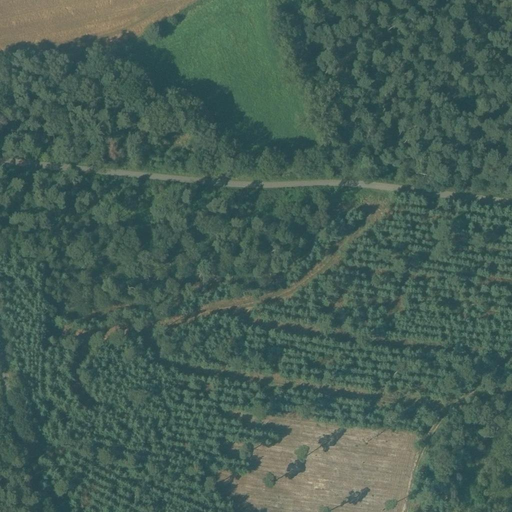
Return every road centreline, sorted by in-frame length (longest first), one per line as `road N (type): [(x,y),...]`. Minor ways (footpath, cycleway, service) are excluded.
road 1 (unclassified): [(511,203),(353,182),(231,184),(0,153)]
road 2 (unclassified): [(33,511),(0,365)]
